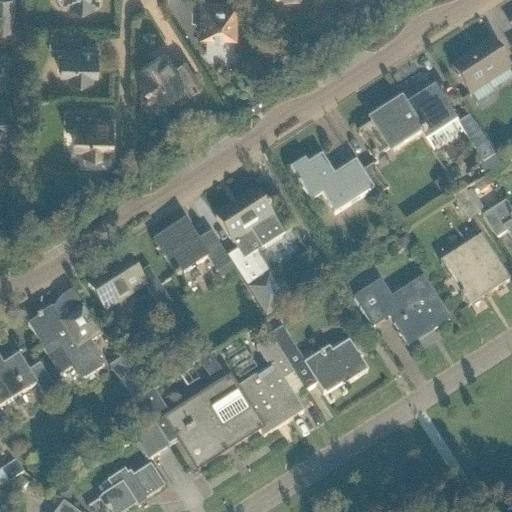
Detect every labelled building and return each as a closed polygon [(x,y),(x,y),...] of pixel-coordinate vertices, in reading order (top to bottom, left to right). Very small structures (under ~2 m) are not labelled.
[(0,0),(0,29),(11,30),(11,0),(0,0)] [(199,5),(198,38),(232,39),(232,6),(199,5)] [(49,34),(48,46),(56,46),(57,34),(49,34)] [(480,55),(453,73),(470,100),(472,99),(478,109),(495,99),(489,89),(511,74),(492,44),(478,53),(480,55)] [(67,75),(67,79),(90,80),(91,75),(95,75),(96,47),(61,46),(60,75),(67,75)] [(142,73),(138,75),(154,101),(182,83),(166,58),(159,61),(157,57),(139,69),(142,73)] [(184,87),(188,94),(199,87),(195,80),(184,87)] [(278,81),(268,86),(273,97),(284,91),(278,81)] [(483,165),(494,158),(469,120),(458,127),(434,90),(404,109),(432,154),(463,134),(483,165)] [(390,151),(392,156),(421,137),(401,104),(370,124),(372,127),(358,136),(374,161),(390,151)] [(63,107),(63,119),(71,120),(71,107),(63,107)] [(81,148),(81,153),(105,153),(105,149),(110,149),(110,120),(75,120),(74,148),(81,148)] [(374,194),(362,176),(361,175),(355,166),(334,180),(318,156),(290,174),(310,205),(321,199),(334,219),(374,194)] [(362,176),(374,194),(377,199),(389,191),(373,167),(361,175),(362,176)] [(452,191),(445,178),(433,186),(441,198),(452,191)] [(479,196),(491,188),(486,179),(473,187),(479,196)] [(480,216),(479,215),(465,192),(452,200),(468,224),(480,216)] [(256,196),(215,221),(238,257),(228,264),(264,320),(284,307),(268,281),(264,284),(249,261),(283,240),(268,215),(270,213),(268,210),(265,211),(256,196)] [(511,216),(505,206),(483,220),(497,242),(507,236),(511,244),(511,216)] [(184,226),(153,245),(176,281),(207,261),(220,282),(233,274),(210,237),(197,246),(184,226)] [(480,240),(440,266),(468,310),(508,284),(480,240)] [(398,241),(395,250),(405,254),(408,245),(398,241)] [(127,263),(87,289),(103,315),(144,289),(154,304),(152,305),(171,333),(181,326),(147,273),(137,279),(127,263)] [(380,287),(355,303),(374,332),(390,321),(408,348),(448,323),(422,283),(405,295),(408,299),(394,309),(380,287)] [(51,315),(27,329),(59,380),(71,372),(80,386),(103,372),(88,348),(99,341),(82,314),(59,328),(51,315)] [(270,340),(272,343),(284,362),(296,354),(282,332),(270,340)] [(294,377),(284,362),(272,343),(257,352),(270,372),(234,395),(233,396),(258,434),(257,434),(263,443),(303,417),(283,384),(294,377)] [(332,357),(329,353),(305,368),(318,388),(316,389),(323,399),(340,388),(342,391),(368,375),(349,346),(332,357)] [(284,362),(294,377),(305,396),(316,389),(318,388),(305,368),(296,354),(284,362)] [(209,357),(197,364),(205,377),(217,369),(209,357)] [(134,406),(138,402),(145,398),(121,361),(109,369),(122,390),(123,389),(134,406)] [(0,364),(0,410),(35,388),(44,402),(55,395),(39,370),(29,376),(23,366),(7,376),(0,364)] [(189,369),(177,377),(182,385),(194,377),(189,369)] [(235,449),(257,434),(258,434),(233,396),(234,395),(229,387),(172,423),(154,395),(139,404),(155,430),(166,446),(176,440),(187,457),(197,451),(205,465),(224,452),(222,449),(229,445),(231,448),(233,449),(235,449)] [(166,446),(155,430),(134,443),(147,464),(168,450),(167,448),(166,446)] [(16,463),(0,473),(0,485),(9,485),(24,475),(16,463)] [(132,511),(164,492),(151,470),(133,481),(131,477),(128,479),(125,475),(87,499),(94,511),(132,511)] [(20,479),(11,488),(19,495),(28,486),(20,479)] [(65,490),(56,493),(61,505),(70,502),(65,490)]
